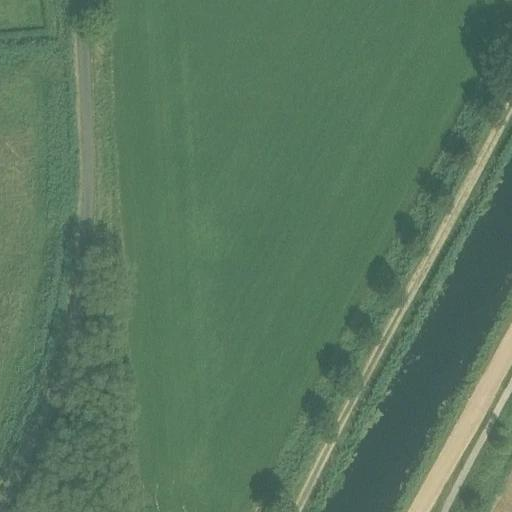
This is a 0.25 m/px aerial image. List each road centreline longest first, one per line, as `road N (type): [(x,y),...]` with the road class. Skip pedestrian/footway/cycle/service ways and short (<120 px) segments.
road 1 (track): [(297,511),(511,112)]
road 2 (track): [(411,511),(511,326)]
